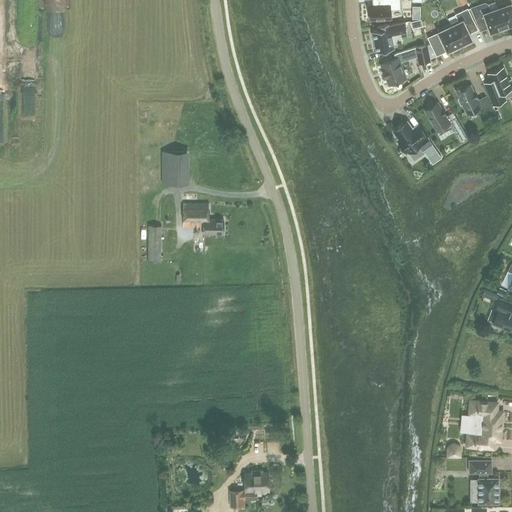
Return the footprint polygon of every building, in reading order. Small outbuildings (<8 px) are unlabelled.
[(382,0),(382,5),(369,5),(370,19),(391,18),(390,9),(400,9),(399,0),(382,0)] [(511,0),(509,0),(496,4),(497,7),(504,26),(507,25),(507,26),(509,27),(511,25),(511,0)] [(490,31),(493,30),(494,31),(495,32),(500,30),(501,28),(501,27),(504,26),(497,7),(490,10),(488,4),(485,2),(470,7),(476,21),(486,18),(490,31)] [(449,23),(459,45),(463,43),(463,44),(465,45),(469,43),(470,41),(469,40),(472,38),(465,24),(474,20),(468,7),(455,13),(458,19),(449,23)] [(394,48),(391,34),(407,31),(405,21),(389,24),(389,23),(377,25),(378,30),(372,31),(376,52),(394,48)] [(459,45),(449,23),(437,29),(438,32),(427,37),(433,48),(444,42),(447,50),(450,49),(451,50),(452,51),(457,48),(458,47),(457,46),(459,45)] [(427,44),(415,47),(418,63),(430,60),(427,44)] [(385,77),(386,76),(389,84),(396,81),(397,82),(398,81),(398,80),(406,77),(399,61),(417,56),(415,47),(394,53),(396,57),(381,63),(383,69),(382,70),(385,77)] [(488,73),(491,79),(484,82),(493,104),(505,99),(502,92),(511,87),(511,84),(510,80),(508,81),(503,67),(488,73)] [(471,84),(463,88),(462,85),(455,89),(467,113),(468,113),(467,111),(479,104),(481,107),(481,106),(471,84)] [(450,123),(438,102),(434,104),(433,102),(431,101),(429,102),(427,103),(427,105),(427,108),(424,110),(437,131),(450,123)] [(484,109),(490,122),(497,118),(492,105),(484,109)] [(407,121),(393,131),(408,152),(418,145),(422,151),(423,153),(431,164),(441,157),(432,144),(422,130),(417,135),(414,131),(407,121)] [(461,141),(468,137),(459,122),(452,126),(461,141)] [(163,148),(164,179),(188,178),(187,147),(163,148)] [(208,202),(183,202),(183,225),(203,225),(204,233),(224,233),(223,218),(209,218),(208,202)] [(149,225),(148,261),(160,262),(161,225),(149,225)] [(506,291),(499,287),(496,293),(503,296),(506,291)] [(500,296),(484,290),(482,295),(498,301),(496,308),(498,309),(492,323),(511,330),(511,313),(510,313),(511,306),(511,302),(499,298),(500,296)] [(460,431),(471,432),(471,434),(468,434),(467,445),(493,447),(493,439),(499,440),(502,412),(496,411),(496,403),(471,401),(470,412),(472,413),(472,414),(462,413),(460,431)] [(459,455),(460,450),(459,448),(458,446),(457,445),(456,444),(452,444),(450,445),(449,446),(448,448),(448,450),(448,455),(459,455)] [(469,459),(469,472),(480,472),(480,477),(478,477),(478,503),(499,503),(499,477),(487,477),(487,472),(491,472),(491,459),(469,459)] [(257,499),(257,490),(270,490),(269,472),(262,472),(262,471),(253,471),(253,473),(245,473),(246,491),(244,491),(244,490),(230,490),(231,506),(244,505),(244,499),(257,499)]
